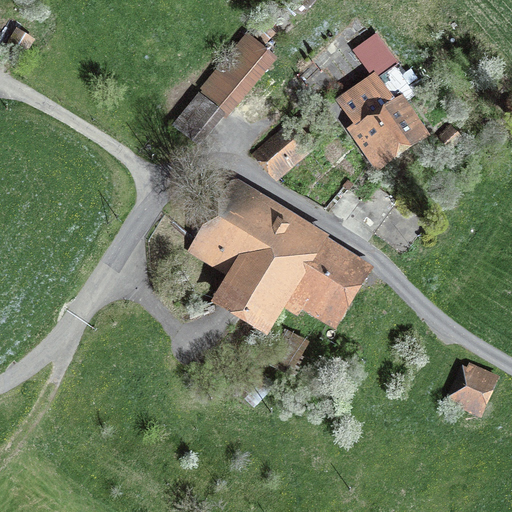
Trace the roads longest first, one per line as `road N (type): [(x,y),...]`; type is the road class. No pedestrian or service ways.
road 1 (unclassified): [(511,373),(438,327),(369,256),(229,170),(206,167),(161,190),(42,364),(0,391)]
road 2 (track): [(0,82),(90,130),(161,190)]
